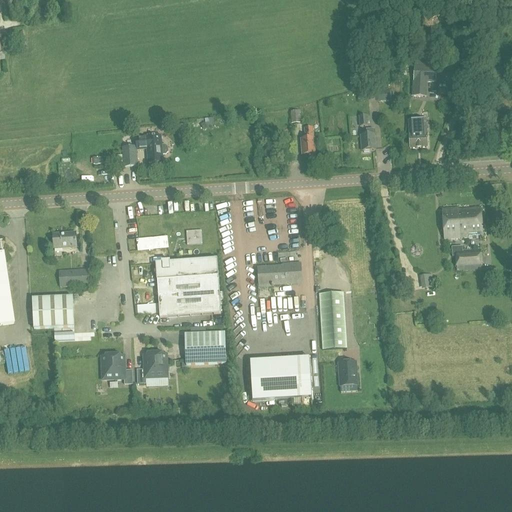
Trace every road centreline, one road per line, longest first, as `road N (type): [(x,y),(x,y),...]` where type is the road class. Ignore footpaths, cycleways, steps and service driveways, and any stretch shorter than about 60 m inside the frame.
road 1 (secondary): [(0,205),(511,171)]
road 2 (unknown): [(305,185),(312,336),(302,347),(269,350),(254,345),(246,311),(242,189)]
road 3 (unknown): [(426,177),(485,54)]
